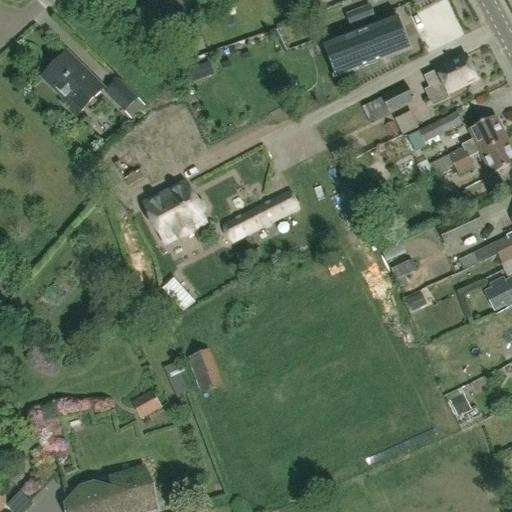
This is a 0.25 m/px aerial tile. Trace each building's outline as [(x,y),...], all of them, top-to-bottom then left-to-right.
[(370,5),(345,15),(350,27),(375,17),(370,5)] [(327,45),(338,75),(406,49),(394,19),(327,45)] [(76,117),(103,89),(66,53),(42,77),(64,98),(61,102),(76,117)] [(465,86),(477,80),(465,55),(435,70),(436,72),(424,77),(429,88),(424,90),(432,107),(467,90),(465,86)] [(125,113),(131,119),(144,106),(138,99),(118,80),(116,82),(105,93),(125,113)] [(381,97),(389,113),(414,101),(406,86),(381,97)] [(399,117),(406,133),(421,127),(413,111),(399,117)] [(425,144),(462,125),(456,113),(419,131),(425,144)] [(462,146),(463,148),(468,158),(469,158),(479,154),(479,153),(506,140),(495,117),(468,130),(473,140),(462,146)] [(426,147),(425,144),(419,131),(408,137),(393,145),(401,159),(426,147)] [(479,153),(479,154),(490,176),(511,164),(511,151),(506,140),(479,153)] [(448,156),(448,157),(453,166),(468,158),(463,148),(448,156)] [(468,158),(453,166),(458,176),(474,169),(469,158),(468,158)] [(186,185),(145,207),(163,241),(176,234),(179,239),(194,231),(191,227),(204,220),(201,213),(204,212),(205,208),(201,202),(198,201),(195,202),(186,185)] [(290,191),(223,226),(231,240),(297,206),(290,191)] [(453,214),(473,205),(467,192),(446,202),(453,214)] [(445,246),(484,228),(477,211),(437,229),(445,246)] [(511,218),(511,219),(511,233),(505,236),(506,237),(474,254),(459,261),(463,270),(496,254),(496,255),(511,247),(511,218)] [(502,266),(511,261),(511,247),(496,255),(502,266)] [(186,310),(197,300),(177,276),(165,286),(186,310)] [(511,280),(506,283),(503,277),(489,284),(492,291),(489,292),(497,309),(505,305),(506,308),(511,304),(511,280)] [(426,306),(421,294),(406,301),(412,313),(426,306)] [(201,395),(223,387),(209,350),(188,358),(201,395)] [(142,418),(162,407),(153,391),(132,402),(142,418)] [(463,395),(461,396),(449,402),(457,417),(471,410),(463,395)] [(139,511),(155,508),(144,471),(113,480),(116,490),(102,495),(99,485),(80,490),(83,499),(68,504),(70,511),(139,511)]
